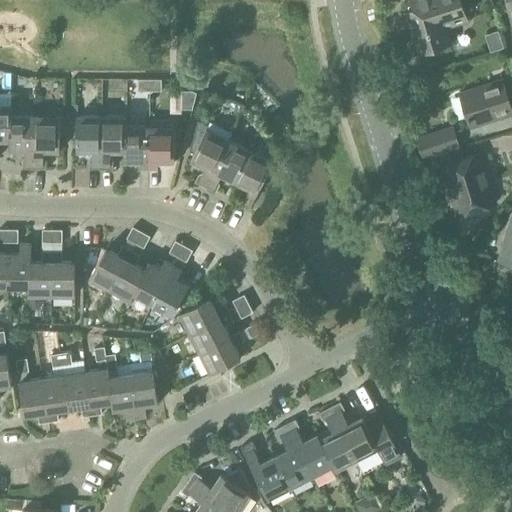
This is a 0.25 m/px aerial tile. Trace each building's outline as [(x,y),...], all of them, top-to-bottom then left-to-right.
[(406,13),(418,53),(451,42),(446,27),(467,20),(460,0),(412,0),(411,1),(414,11),(406,13)] [(138,90),(150,90),(150,78),(138,78),(138,90)] [(161,78),(150,78),(150,90),(161,90),(161,78)] [(511,108),(502,79),(459,93),(470,126),(511,113),(511,108)] [(0,139),(9,139),(10,139),(11,115),(12,115),(12,104),(0,104),(0,139)] [(35,115),(12,115),(11,115),(10,139),(9,139),(9,150),(26,150),(26,155),(22,158),(22,167),(35,167),(35,115)] [(60,115),(35,115),(35,167),(47,167),(48,158),(44,155),(44,150),(60,150),(60,115)] [(89,168),(102,168),(102,115),(77,115),(76,150),(93,150),(92,155),(90,159),(89,168)] [(102,115),(102,168),(113,168),(113,160),(110,156),(110,151),(125,150),(126,150),(127,126),(128,126),(127,115),(102,115)] [(205,186),(228,139),(232,132),(210,121),(208,125),(198,120),(189,150),(194,152),(191,160),(205,167),(202,172),(199,173),(195,181),(205,186)] [(126,150),(125,150),(125,161),(140,161),(140,167),(150,167),(150,126),(128,126),(127,126),(126,150)] [(150,126),(150,167),(158,167),(158,161),(175,161),(175,126),(150,126)] [(453,126),(416,138),(423,158),(459,146),(453,126)] [(250,150),(228,139),(205,186),(216,191),(220,183),(219,179),(221,175),(235,181),(250,150)] [(273,161),(250,150),(235,181),(248,188),(245,194),(242,194),(238,202),(250,208),(273,161)] [(496,203),(480,153),(442,166),(458,215),(496,203)] [(126,238),(135,243),(141,231),(132,226),(126,238)] [(0,241),(8,242),(9,229),(0,229),(0,241)] [(18,229),(9,229),(8,242),(18,242),(18,229)] [(42,242),(52,242),(52,229),(42,229),(42,242)] [(61,242),(61,229),(52,229),(52,242),(61,242)] [(150,235),(141,231),(135,243),(143,247),(150,235)] [(169,252),(178,257),(184,245),(176,240),(169,252)] [(20,252),(8,252),(8,286),(29,286),(30,286),(30,261),(31,261),(32,242),(30,242),(21,242),(20,252)] [(106,248),(89,278),(109,289),(131,250),(122,245),(117,254),(106,248)] [(192,250),(184,245),(178,257),(186,261),(192,250)] [(461,245),(457,245),(452,250),(460,257),(467,250),(461,245)] [(42,261),(31,261),(30,261),(30,286),(29,286),(29,295),(52,295),(52,250),(42,250),(42,261)] [(61,250),(52,250),(52,295),(75,295),(75,261),(61,261),(61,250)] [(145,270),(144,269),(134,263),(139,255),(131,250),(109,289),(129,300),(134,292),(132,292),(145,270)] [(0,285),(8,286),(8,252),(0,252),(0,285)] [(481,262),(468,256),(464,266),(477,272),(481,262)] [(132,292),(134,292),(152,303),(174,264),(165,259),(160,269),(148,262),(144,269),(145,270),(132,292)] [(152,303),(173,314),(189,285),(177,278),(182,269),(174,264),(152,303)] [(233,299),(238,308),(249,302),(244,293),(233,299)] [(210,297),(179,313),(190,333),(230,312),(225,304),(216,309),(210,297)] [(253,311),(249,302),(238,308),(242,317),(253,311)] [(190,333),(200,352),(230,336),(225,326),(234,321),(230,312),(190,333)] [(258,321),(247,327),(252,336),(263,330),(258,321)] [(230,336),(200,352),(211,373),(241,357),(235,346),(244,341),(239,331),(230,336)] [(97,359),(106,359),(107,359),(106,355),(104,346),(95,347),(97,359)] [(153,369),(152,369),(150,361),(152,360),(150,348),(139,349),(141,362),(130,364),(131,372),(137,416),(147,415),(145,404),(159,402),(153,369)] [(70,351),(61,353),(63,365),(73,363),(71,351),(70,351)] [(0,353),(0,398),(0,397),(0,387),(12,386),(7,352),(0,353)] [(61,353),(51,354),(53,367),(63,365),(61,353)] [(115,353),(106,355),(107,359),(106,359),(107,367),(109,376),(113,401),(111,401),(112,409),(126,407),(128,417),(137,416),(131,372),(130,364),(129,364),(129,362),(117,364),(115,353)] [(27,358),(17,359),(18,371),(29,370),(27,358)] [(107,367),(86,370),(92,414),(102,413),(101,403),(111,401),(113,401),(109,376),(107,367)] [(82,416),(92,414),(86,370),(64,374),(69,408),(81,406),(82,416)] [(69,408),(64,374),(42,377),(49,421),(58,419),(57,410),(69,408)] [(49,421),(42,377),(20,381),(25,414),(38,412),(39,422),(49,421)] [(379,411),(364,419),(363,416),(349,423),(344,414),(344,408),(341,401),(330,407),(357,459),(377,448),(386,464),(402,456),(379,411)] [(327,421),(329,426),(316,433),(317,435),(317,434),(320,438),(319,439),(332,465),(331,466),(334,470),(357,459),(330,407),(319,412),(322,420),(327,421)] [(295,419),(284,424),(311,476),(331,466),(332,465),(319,439),(320,438),(317,434),(317,435),(303,441),(298,431),(299,427),(295,419)] [(274,456),(289,487),(311,476),(284,424),(274,429),(278,437),(282,439),(288,449),(274,456)] [(268,498),(289,487),(274,456),(261,463),(256,453),(257,448),(253,440),(241,446),(268,498)] [(194,471),(187,481),(232,511),(237,511),(250,494),(221,474),(212,488),(202,481),(201,476),(194,471)] [(232,511),(187,481),(181,490),(188,495),(193,494),(202,501),(194,511),(232,511)]
